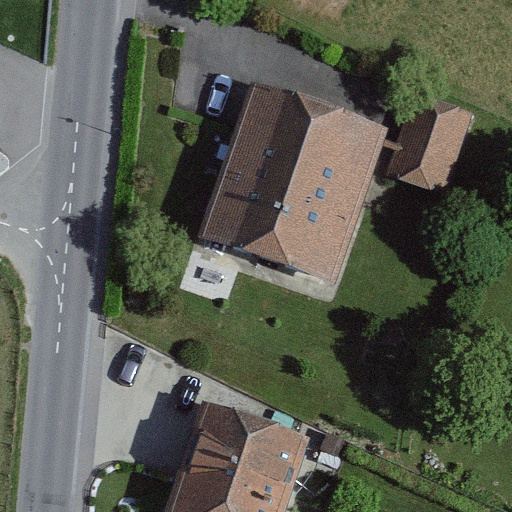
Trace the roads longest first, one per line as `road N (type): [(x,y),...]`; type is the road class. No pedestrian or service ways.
road 1 (tertiary): [(60,308),(43,511)]
road 2 (tertiary): [(88,0),(69,195)]
